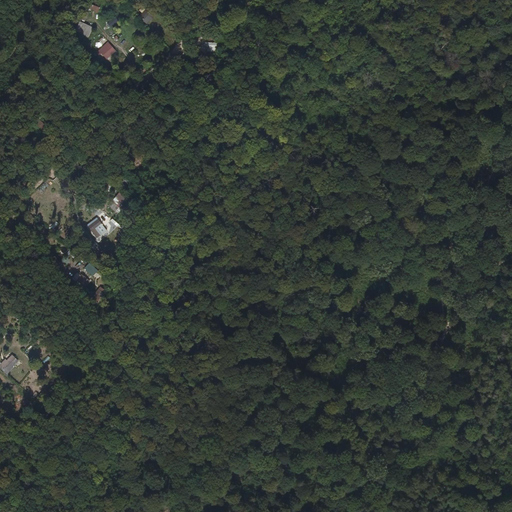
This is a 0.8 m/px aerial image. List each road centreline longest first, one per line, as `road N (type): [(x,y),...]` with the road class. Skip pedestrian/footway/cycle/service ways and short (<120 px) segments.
road 1 (track): [(485,0),(492,20),(452,37),(426,75),(446,328),(372,511)]
road 2 (track): [(0,218),(223,0)]
